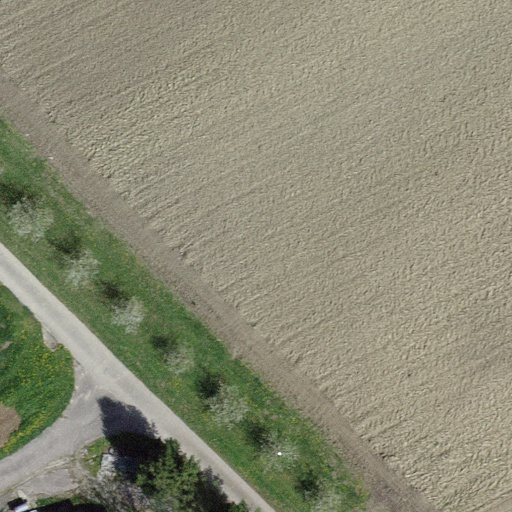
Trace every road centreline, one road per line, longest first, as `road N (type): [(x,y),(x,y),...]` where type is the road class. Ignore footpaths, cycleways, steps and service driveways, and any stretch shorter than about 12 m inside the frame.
road 1 (track): [(115,384),(247,511)]
road 2 (track): [(0,260),(115,384)]
road 3 (track): [(0,487),(115,384)]
